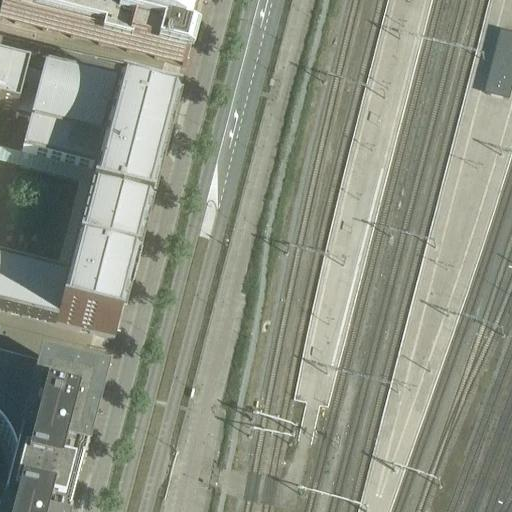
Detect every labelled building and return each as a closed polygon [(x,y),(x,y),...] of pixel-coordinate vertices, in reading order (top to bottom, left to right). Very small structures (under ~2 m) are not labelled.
[(16,0),(0,17),(0,18),(129,54),(163,63),(184,69),(196,23),(192,22),(195,12),(199,13),(202,0),(16,0)] [(511,35),(500,32),(484,95),(510,102),(511,92),(511,35)] [(0,276),(2,268),(0,267),(0,114),(12,118),(27,122),(28,115),(31,116),(38,88),(36,87),(38,80),(22,76),(0,70),(0,276)] [(161,74),(154,99),(175,105),(181,79),(161,74)] [(2,268),(0,276),(0,312),(102,338),(109,340),(114,342),(132,271),(136,254),(172,115),(150,109),(38,80),(36,87),(38,88),(31,116),(28,115),(27,122),(29,123),(20,158),(18,158),(17,160),(94,180),(66,285),(2,268)] [(0,511),(61,511),(70,478),(74,479),(73,481),(76,482),(77,479),(78,479),(101,392),(35,375),(35,378),(32,377),(32,375),(23,373),(23,375),(20,374),(21,372),(0,366),(0,511)]
